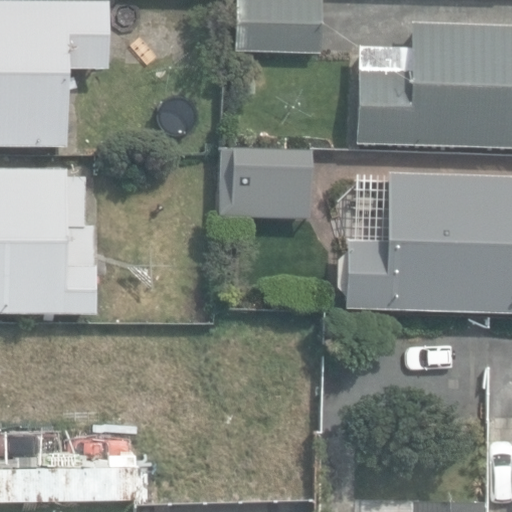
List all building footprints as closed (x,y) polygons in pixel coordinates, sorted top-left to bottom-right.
[(0,0),(0,143),(64,144),(64,67),(106,67),(106,0),(0,0)] [(231,0),(231,52),(319,53),(319,0),(231,0)] [(511,24),(408,21),(407,44),(354,42),(350,142),(511,148),(511,24)] [(219,191),(270,193),(272,148),(220,146),(219,191)] [(0,311),(94,312),(94,264),(89,263),(90,224),(81,224),(81,175),(81,167),(63,167),(0,166),(0,311)] [(344,236),(342,309),(511,311),(511,175),(381,173),(380,237),(344,236)] [(0,465),(0,505),(127,506),(128,466),(0,465)] [(483,511),(483,501),(410,500),(409,511),(483,511)]
